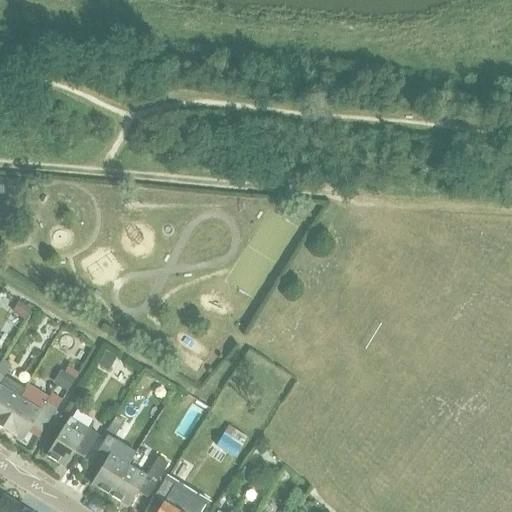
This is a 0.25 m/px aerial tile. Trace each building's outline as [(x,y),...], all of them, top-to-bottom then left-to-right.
[(0,179),(0,193),(14,195),(16,181),(0,179)] [(131,227),(145,244),(154,237),(140,220),(131,227)] [(17,301),(11,311),(24,318),(29,308),(17,301)] [(105,350),(97,363),(106,369),(114,356),(105,350)] [(0,428),(1,429),(25,390),(3,377),(7,370),(0,365),(0,428)] [(60,369),(52,382),(66,390),(76,373),(66,366),(63,371),(60,369)] [(41,433),(61,400),(50,394),(48,398),(28,385),(25,390),(1,429),(22,442),(31,427),(41,433)] [(185,397),(181,403),(188,407),(191,400),(185,397)] [(69,417),(63,427),(45,456),(64,468),(73,453),(83,459),(98,435),(69,417)] [(114,417),(106,430),(114,435),(122,422),(114,417)] [(233,458),(245,439),(228,427),(215,447),(233,458)] [(109,496),(127,466),(109,455),(115,446),(104,439),(90,463),(100,469),(90,485),(109,496)] [(145,477),(127,466),(109,496),(127,507),(137,492),(146,498),(167,464),(157,458),(145,477)] [(247,461),(239,473),(246,477),(254,466),(247,461)] [(194,511),(193,511),(187,511),(173,503),(178,496),(171,491),(175,485),(165,479),(153,497),(163,503),(156,511),(194,511)] [(0,511),(23,511),(1,498),(0,498),(0,511)]
